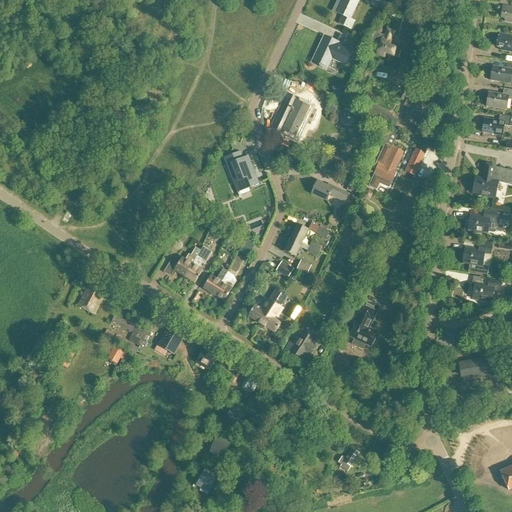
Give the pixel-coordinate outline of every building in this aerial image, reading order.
[(360,1),(357,0),(342,0),(336,14),(343,17),(340,25),(351,30),(355,22),(351,20),(360,1)] [(511,7),(504,6),(504,9),(503,9),(501,18),(505,19),(504,22),(511,23),(511,7)] [(394,32),(387,29),(384,36),(375,32),(373,37),(369,46),(379,50),(377,55),(383,58),(385,54),(393,57),(393,56),(398,58),(401,50),(396,49),(396,48),(389,46),(394,32)] [(311,63),(318,66),(328,71),(333,60),(346,66),(352,52),(354,53),(359,44),(341,35),(337,42),(324,36),(311,63)] [(511,53),(511,37),(499,35),(499,37),(497,48),(500,48),(500,51),(511,53)] [(511,84),(511,64),(508,63),(507,69),(493,67),(490,81),(511,84)] [(396,79),(411,84),(412,80),(397,75),(396,79)] [(307,124),(303,123),(310,108),(307,107),(313,94),(297,87),(294,93),(300,96),(283,131),(282,131),(296,138),(299,131),(305,132),(307,124)] [(508,100),(511,100),(511,90),(504,89),(503,95),(488,93),(486,107),(506,110),(508,100)] [(425,106),(410,98),(399,120),(415,128),(425,106)] [(327,105),(324,111),(333,115),(336,109),(327,105)] [(347,105),(345,109),(356,114),(358,110),(347,105)] [(369,112),(396,126),(399,120),(393,117),(394,115),(373,105),(369,112)] [(504,126),(509,127),(511,127),(511,117),(500,115),(499,121),(484,119),(482,133),(502,136),(504,126)] [(395,135),(399,128),(393,125),(389,134),(395,136),(395,135)] [(392,149),(386,146),(375,169),(377,170),(375,175),(370,187),(377,190),(380,184),(389,188),(391,183),(392,183),(397,173),(395,172),(404,154),(392,149)] [(425,155),(416,151),(406,173),(415,177),(425,155)] [(259,185),(248,157),(243,159),(240,152),(224,158),(227,165),(231,164),(238,181),(234,182),(238,193),(259,185)] [(498,182),(511,185),(511,170),(495,167),(485,165),(482,179),(476,178),(472,195),(495,199),(498,182)] [(317,182),(311,194),(327,201),(329,196),(345,203),(349,194),(341,191),(328,185),(327,186),(317,182)] [(350,184),(347,190),(357,194),(360,188),(350,184)] [(207,200),(201,208),(210,214),(216,206),(207,200)] [(497,214),(485,212),(484,218),(470,216),(470,220),(468,220),(467,226),(469,226),(468,231),(476,232),(476,233),(481,234),(482,233),(488,234),(488,233),(494,234),(497,232),(498,225),(496,222),(497,214)] [(511,212),(504,212),(503,220),(511,221),(511,212)] [(198,222),(208,228),(213,220),(203,214),(198,222)] [(216,220),(213,225),(218,229),(221,224),(216,220)] [(309,230),(326,239),(329,232),(312,223),(309,230)] [(230,229),(223,225),(216,236),(223,240),(230,229)] [(297,225),(291,238),(302,243),(308,230),(297,225)] [(231,229),(227,237),(232,239),(236,232),(231,229)] [(302,243),(291,238),(284,252),(295,257),(300,248),(302,243)] [(243,246),(252,251),(255,246),(246,241),(243,246)] [(313,241),(310,247),(320,252),(322,246),(313,241)] [(463,264),(470,265),(469,273),(487,276),(489,268),(482,267),(484,254),(491,255),(492,247),(479,245),(478,251),(465,249),(464,253),(463,253),(462,259),(464,259),(463,264)] [(308,252),(307,252),(317,257),(320,252),(310,247),(308,252)] [(199,255),(192,265),(185,277),(195,283),(203,272),(200,270),(203,264),(205,265),(212,253),(204,248),(201,252),(200,251),(199,255)] [(175,271),(185,277),(192,265),(199,255),(200,251),(196,249),(191,257),(190,255),(186,261),(182,259),(175,271)] [(302,261),(298,270),(308,274),(312,265),(302,261)] [(282,262),(277,271),(289,278),(294,269),(282,262)] [(204,289),(214,295),(228,272),(224,269),(217,280),(211,277),(204,289)] [(233,276),(233,275),(228,272),(214,295),(224,301),(231,290),(236,282),(234,277),(233,276)] [(502,282),(489,280),(488,286),(475,284),(474,289),(473,289),(472,294),(473,295),(472,299),(480,300),(480,302),(486,303),(486,301),(492,302),(494,290),(500,291),(502,282)] [(101,290),(94,286),(93,289),(89,287),(78,307),(94,315),(104,295),(100,293),(101,290)] [(262,310),(255,306),(248,317),(262,325),(269,314),(273,307),(282,293),(276,290),(268,304),(266,303),(262,310)] [(278,310),(283,302),(287,297),(282,293),(273,307),(269,314),(262,325),(275,333),(282,322),(275,318),(280,311),(278,310)] [(347,336),(355,339),(352,345),(363,350),(365,344),(371,347),(378,333),(370,329),(380,308),(364,301),(347,336)] [(293,304),(286,315),(295,321),(302,309),(293,304)] [(333,313),(327,326),(336,331),(342,318),(333,313)] [(145,347),(151,332),(115,316),(110,326),(116,329),(117,326),(133,333),(130,340),(145,347)] [(319,337),(304,327),(293,344),(291,342),(286,349),(302,360),(307,353),(311,355),(316,347),(314,346),(319,337)] [(124,360),(128,353),(134,357),(140,349),(118,336),(108,330),(103,337),(115,345),(108,359),(113,361),(118,363),(121,358),(124,360)] [(167,330),(157,347),(171,355),(180,338),(167,330)] [(60,347),(56,354),(62,356),(57,364),(68,369),(76,354),(60,347)] [(204,352),(199,361),(211,368),(218,356),(212,353),(205,349),(204,352)] [(474,378),(486,375),(483,360),(460,364),(462,377),(473,375),(474,378)] [(253,375),(252,376),(250,375),(249,377),(248,377),(244,384),(245,384),(243,389),(251,393),(254,388),(255,389),(258,384),(257,383),(258,381),(255,379),(256,377),(253,375)] [(231,408),(226,421),(241,427),(247,414),(231,408)] [(216,439),(210,453),(224,458),(230,445),(216,439)] [(21,442),(13,456),(17,458),(19,455),(24,457),(30,447),(21,442)] [(359,454),(352,450),(346,460),(342,458),(339,463),(343,465),(341,467),(348,472),(359,454)] [(511,467),(501,472),(509,491),(511,489),(511,467)] [(209,492),(212,487),(216,479),(218,476),(205,469),(196,486),(209,492)] [(234,494),(239,503),(250,498),(245,488),(234,494)]
